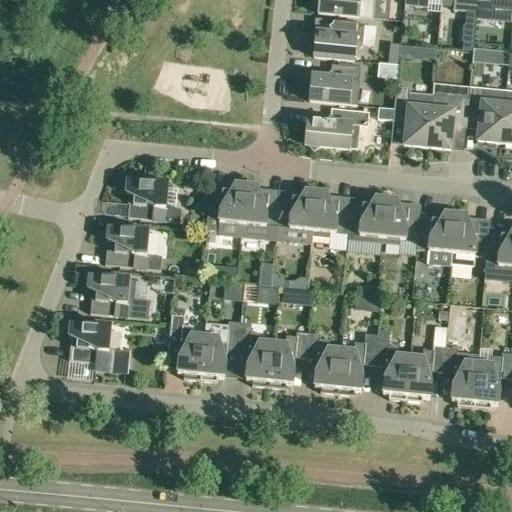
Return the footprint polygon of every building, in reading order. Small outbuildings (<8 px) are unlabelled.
[(319,0),(318,15),(359,19),(373,21),(375,0),(319,0)] [(405,0),(405,7),(418,9),(418,0),(405,0)] [(454,0),(453,12),(477,15),(478,0),(454,0)] [(490,22),(491,12),(491,11),(511,12),(511,0),(478,0),(477,15),(476,21),(490,22)] [(361,55),(358,51),(362,48),(364,26),(336,23),(335,33),(333,36),(316,34),(313,59),(354,63),(354,60),(361,55)] [(473,53),(473,51),(474,45),(463,43),(462,52),(473,53)] [(390,46),(388,66),(398,67),(400,47),(390,46)] [(400,61),(412,62),(414,49),(401,48),(400,61)] [(331,78),(328,80),(312,78),(309,103),(350,107),(350,104),(357,98),(351,92),(352,83),(359,83),(360,70),(332,67),(331,78)] [(404,148),(427,150),(431,110),(408,108),(410,91),(396,90),(394,112),(393,123),(403,124),(406,127),(404,148)] [(432,97),(431,110),(427,150),(450,152),(452,131),(455,129),(465,130),(470,90),(469,90),(468,101),(432,97)] [(483,91),(470,90),(465,130),(478,131),(477,144),(501,146),(505,106),(481,104),(483,91)] [(511,106),(505,106),(501,146),(511,146),(511,106)] [(377,121),(393,123),(394,112),(378,110),(377,121)] [(314,154),(320,149),(358,152),(360,129),(367,129),(369,115),(332,111),(331,122),(328,124),(307,122),(305,147),(309,148),(314,154)] [(133,206),(129,206),(128,220),(152,223),(179,226),(181,211),(165,210),(168,187),(164,187),(164,182),(152,180),(151,185),(128,183),(126,194),(134,199),(133,206)] [(241,239),(242,227),(246,187),(236,186),(231,193),(222,193),(221,199),(209,198),(206,232),(218,234),(218,236),(241,239)] [(241,239),(276,242),(280,205),(268,204),(268,197),(259,196),(257,188),(246,187),(242,227),(241,239)] [(280,205),(276,242),(311,245),(312,239),(316,194),(305,193),(301,200),(292,199),(292,206),(280,205)] [(316,194),(312,239),(329,240),(330,235),(335,236),(347,237),(350,212),(338,211),(338,204),(329,203),(327,195),(316,194)] [(364,244),(382,246),(386,201),(376,200),(372,207),(363,206),(362,213),(350,212),(347,237),(359,238),(365,239),(364,244)] [(416,252),(420,219),(408,217),(408,211),(399,210),(397,202),(386,201),(382,246),(399,247),(400,242),(405,243),(417,244),(416,252)] [(192,214),(188,220),(195,225),(199,219),(192,214)] [(450,268),(450,266),(451,256),(455,216),(445,215),(441,223),(431,222),(431,228),(419,227),(420,219),(416,252),(428,253),(428,254),(429,254),(428,266),(450,268)] [(455,216),(451,256),(450,266),(474,269),(475,258),(486,259),(485,267),(486,267),(489,234),(477,233),(478,226),(469,225),(466,217),(455,216)] [(133,270),(147,272),(160,273),(162,259),(146,257),(149,234),(109,230),(107,242),(115,246),(114,254),(107,253),(105,267),(133,270)] [(511,270),(511,233),(510,238),(501,237),(500,243),(488,242),(489,234),(486,267),(498,269),(511,270)] [(229,269),(227,285),(235,285),(237,270),(229,269)] [(101,271),(100,280),(126,282),(127,274),(101,271)] [(135,283),(126,282),(100,280),(89,279),(88,290),(96,294),(95,302),(91,302),(90,316),(114,319),(148,322),(150,303),(134,302),(135,283)] [(258,289),(256,305),(276,307),(278,291),(258,289)] [(300,294),(298,307),(310,308),(311,295),(300,294)] [(326,295),(315,294),(314,306),(325,307),(326,295)] [(379,302),(371,301),(370,314),(378,315),(379,302)] [(439,313),(438,322),(447,323),(448,314),(439,313)] [(200,383),(205,338),(192,337),(193,329),(183,328),(184,319),(172,317),(169,347),(180,349),(177,376),(184,377),(183,381),(200,383)] [(110,330),(109,330),(110,323),(94,321),(93,329),(70,326),(69,338),(77,342),(76,350),(72,349),(71,364),(95,366),(95,373),(127,376),(129,355),(108,353),(110,330)] [(227,353),(238,354),(240,329),(228,328),(227,332),(218,331),(217,340),(205,338),(200,383),(217,385),(217,380),(224,381),(227,353)] [(269,390),(273,345),(261,344),(262,336),(252,335),(252,330),(240,329),(238,354),(248,355),(246,383),(252,383),(252,388),(269,390)] [(389,402),(405,404),(410,359),(398,358),(398,349),(389,349),(390,333),(378,332),(377,338),(374,368),(385,369),(383,396),(389,397),(389,402)] [(295,360),(306,361),(308,336),(296,335),(296,339),(286,338),(285,346),(273,345),(269,390),(285,392),(286,387),(292,388),(295,360)] [(321,337),(308,336),(306,361),(317,362),(314,390),(321,390),(320,395),(337,397),(341,352),(329,351),(330,343),(320,342),(321,337)] [(364,367),(374,368),(377,338),(365,337),(364,346),(354,345),(354,353),(341,352),(337,397),(354,398),(354,394),(361,394),(364,367)] [(410,359),(405,404),(422,405),(423,400),(429,401),(432,374),(443,375),(445,350),(433,348),(433,353),(423,352),(422,360),(410,359)] [(457,409),(474,410),(478,366),(466,364),(467,356),(457,355),(458,351),(445,350),(443,375),(454,376),(451,403),(458,404),(457,409)] [(480,350),(478,366),(474,410),(491,412),(491,407),(498,408),(500,381),(511,382),(511,373),(511,356),(502,355),(501,360),(491,359),(492,352),(480,350)]
